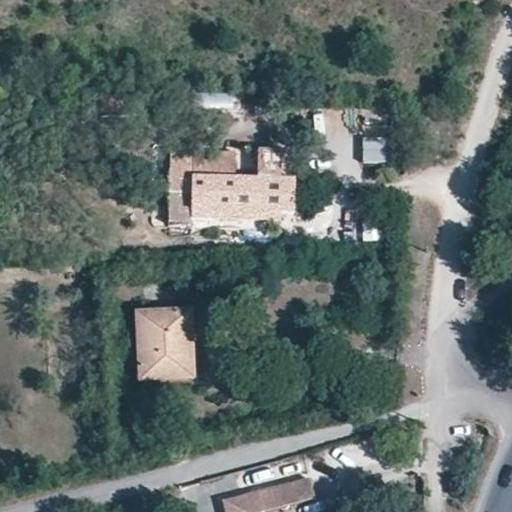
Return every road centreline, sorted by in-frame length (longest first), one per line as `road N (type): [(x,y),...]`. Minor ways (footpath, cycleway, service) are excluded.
road 1 (unclassified): [(437,340),(465,188),(511,50)]
road 2 (unclassified): [(437,340),(435,511)]
